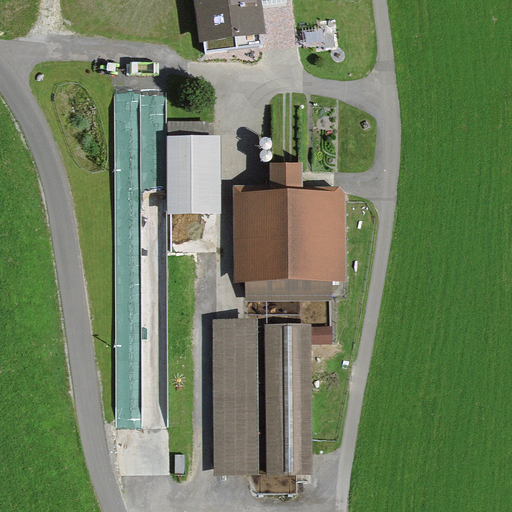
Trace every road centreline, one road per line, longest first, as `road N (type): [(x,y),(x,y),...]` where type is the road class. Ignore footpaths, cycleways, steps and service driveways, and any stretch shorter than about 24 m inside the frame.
road 1 (track): [(341,511),(392,125),(377,0)]
road 2 (unclassified): [(19,100),(60,210),(114,511)]
road 3 (track): [(387,87),(52,58),(0,61)]
